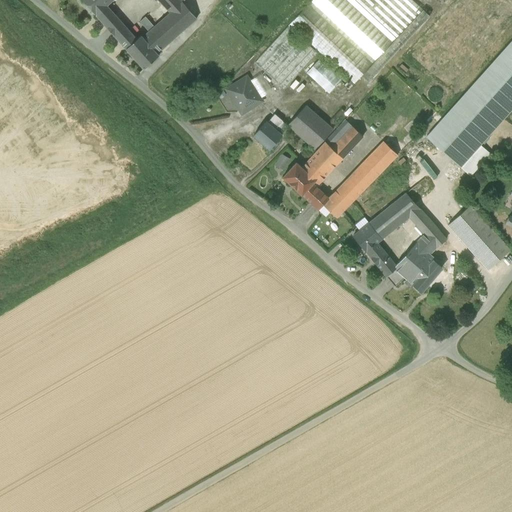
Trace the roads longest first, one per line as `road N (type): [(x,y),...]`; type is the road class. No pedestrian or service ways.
road 1 (unclassified): [(34,0),(185,125),(241,191),(441,349)]
road 2 (unclassified): [(158,511),(441,349)]
